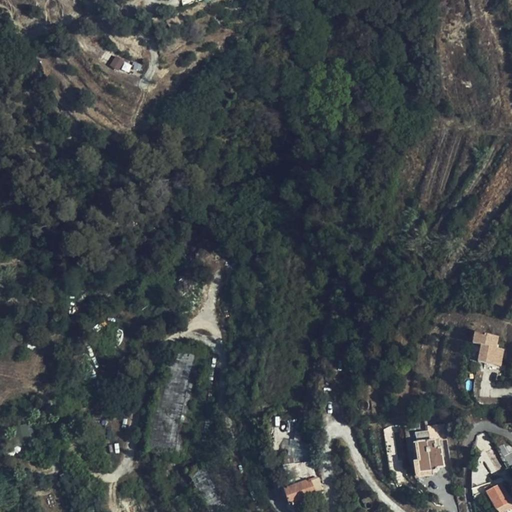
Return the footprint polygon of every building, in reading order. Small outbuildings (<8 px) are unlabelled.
[(116,55),(111,64),(121,70),(127,62),(116,55)] [(474,332),(472,343),(480,345),(477,361),(499,366),(503,349),(495,347),(497,336),(474,332)] [(200,354),(178,350),(164,347),(142,451),(179,458),(200,354)] [(305,422),(304,415),(295,416),(295,423),(305,422)] [(412,422),(413,430),(421,429),(420,421),(412,422)] [(446,424),(428,426),(429,431),(416,433),(417,443),(419,461),(417,461),(419,473),(432,471),(437,470),(437,467),(444,466),(441,447),(439,439),(448,438),(446,424)] [(419,461),(417,443),(413,443),(415,462),(412,462),(414,475),(415,476),(418,477),(433,475),(432,471),(419,473),(417,461),(419,461)] [(499,473),(509,467),(496,445),(486,451),(499,473)] [(291,511),(300,511),(306,510),(303,502),(314,497),(323,490),(323,475),(316,477),(306,459),(279,468),(289,487),(284,490),(287,506),(291,511)] [(260,511),(234,460),(222,466),(244,511),(260,511)] [(506,511),(511,508),(511,500),(501,484),(493,489),(492,486),(485,490),(499,511),(506,511)] [(303,502),(306,510),(317,505),(314,497),(303,502)]
